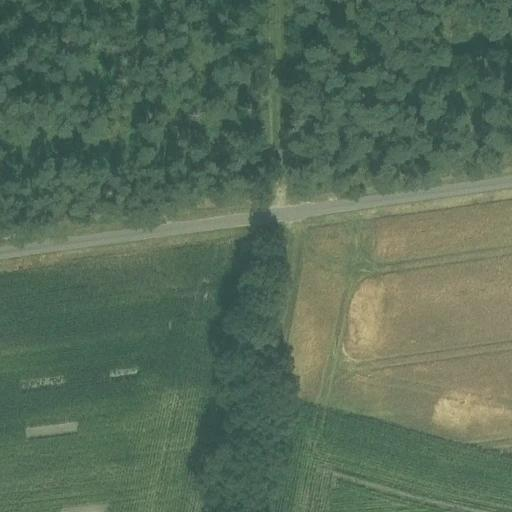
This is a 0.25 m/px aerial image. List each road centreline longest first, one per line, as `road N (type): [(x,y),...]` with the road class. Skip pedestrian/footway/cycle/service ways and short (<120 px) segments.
road 1 (track): [(0,253),(511,179)]
road 2 (track): [(243,511),(305,209)]
